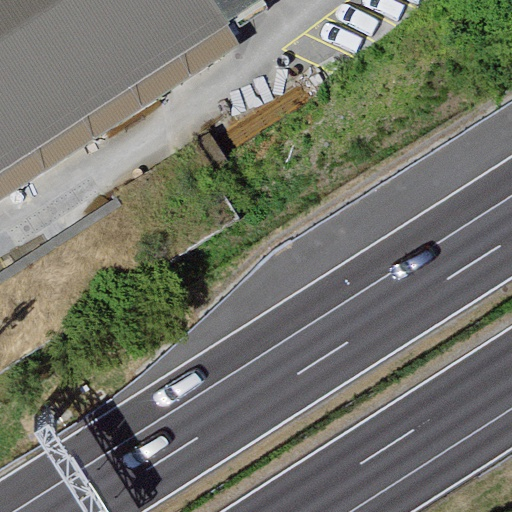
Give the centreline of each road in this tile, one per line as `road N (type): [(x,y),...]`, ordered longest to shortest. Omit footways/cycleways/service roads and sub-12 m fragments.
road 1 (motorway): [(511,235),(76,511)]
road 2 (unknown): [(0,246),(106,187),(278,72),(359,0)]
road 3 (motorway): [(285,511),(511,368)]
